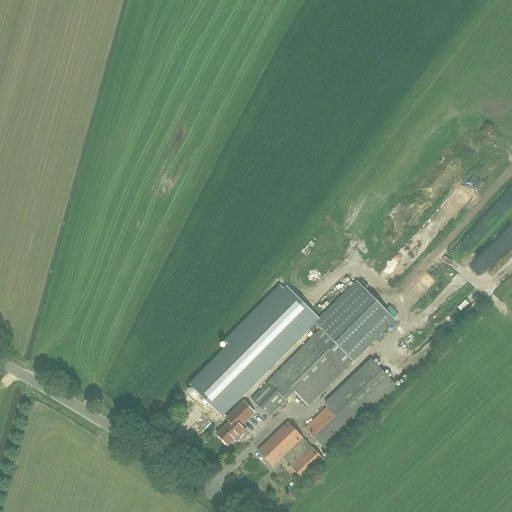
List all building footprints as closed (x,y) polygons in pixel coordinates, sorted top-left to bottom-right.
[(495,203),(485,215),(490,219),(499,207),(495,203)] [(429,275),(416,287),(421,292),(434,280),(429,275)] [(316,324),(323,332),(252,400),(269,418),(286,401),(295,393),(309,407),(397,323),(359,283),(316,324)] [(302,300),(314,308),(325,292),(313,284),(302,300)] [(222,415),(244,393),(242,392),(312,321),(279,288),(225,342),(229,346),(191,384),(222,415)] [(405,297),(395,305),(401,314),(412,306),(405,297)] [(439,309),(443,313),(450,305),(446,301),(439,309)] [(373,360),(338,395),(305,428),(330,454),(398,386),(373,360)] [(240,426),(254,412),(243,402),(229,415),(233,419),(217,434),(227,445),(237,436),(238,437),(245,431),(240,426)] [(251,422),(247,425),(251,432),(255,430),(251,422)] [(304,479),(324,459),(288,422),(258,451),(273,466),(283,457),(292,466),(304,479)]
